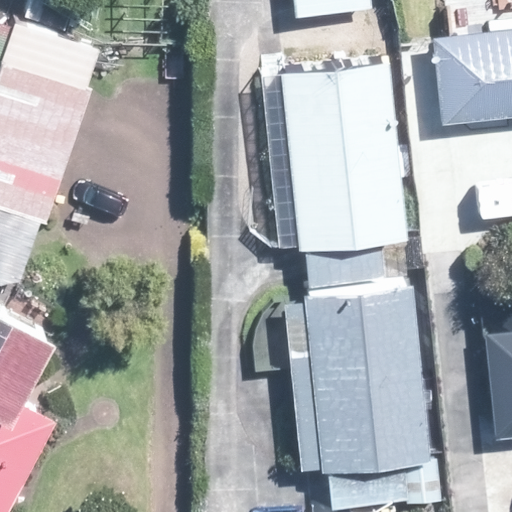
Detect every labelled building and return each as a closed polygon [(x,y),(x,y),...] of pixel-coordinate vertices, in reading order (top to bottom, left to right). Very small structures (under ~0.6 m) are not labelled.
[(28,0),(26,8),(65,20),(71,0),(28,0)] [(85,81),(99,42),(13,14),(8,27),(4,26),(0,24),(0,199),(46,214),(90,82),(85,81)] [(511,24),(431,32),(437,110),(438,117),(460,114),(511,110),(511,109),(511,24)] [(385,231),(407,228),(406,224),(388,53),(283,64),(293,159),(274,160),(282,241),(310,238),(313,274),(314,278),(389,271),(388,268),(387,251),(385,231)] [(428,451),(418,359),(409,275),(303,286),(304,292),(283,295),(296,401),(301,464),(328,461),(332,498),(406,489),(405,479),(417,478),(415,452),(428,451)] [(14,391),(48,327),(0,301),(0,511),(2,511),(6,505),(55,413),(47,408),(14,391)] [(511,511),(511,323),(485,327),(494,414),(496,430),(511,428),(511,511)] [(480,485),(478,453),(446,454),(448,511),(498,511),(497,484),(480,485)]
